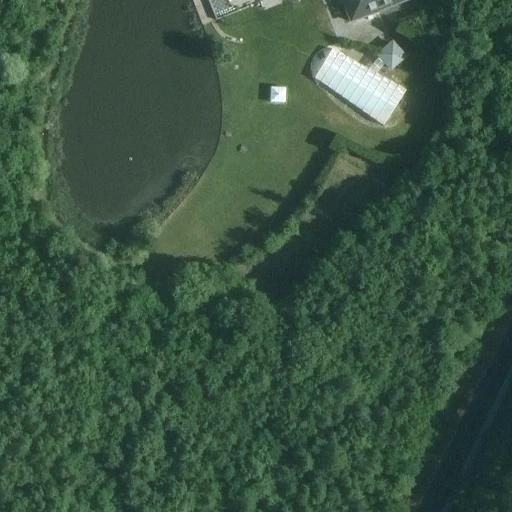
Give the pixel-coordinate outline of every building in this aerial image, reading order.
[(341,0),(348,17),(349,20),(352,19),(352,18),(396,1),(399,0),(341,0)] [(414,30),(398,47),(413,61),(429,43),(414,30)] [(353,38),(332,72),(406,115),(426,81),(353,38)] [(290,77),(290,94),(305,94),(306,78),(290,77)] [(511,140),(503,141),(504,152),(511,151),(511,140)]
